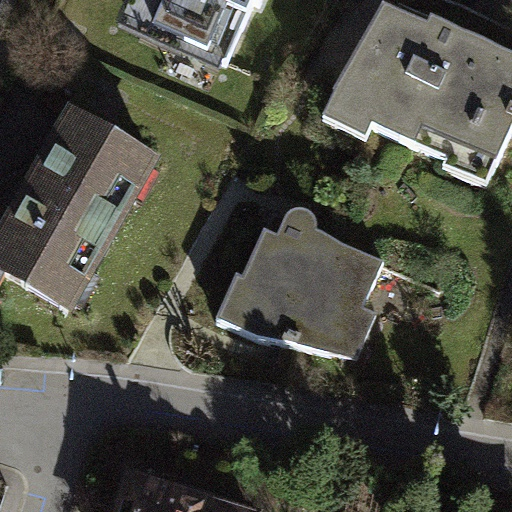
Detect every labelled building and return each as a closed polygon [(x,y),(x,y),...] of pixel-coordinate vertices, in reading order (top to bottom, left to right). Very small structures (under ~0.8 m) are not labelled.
[(262,4),(263,0),(144,0),(133,25),(226,66),(254,1),(262,4)] [(489,183),(511,133),(511,63),(432,28),(428,35),(377,12),(337,101),(372,117),(367,128),(384,135),(489,183)] [(151,163),(71,119),(5,238),(0,247),(0,273),(6,277),(69,312),(151,163)] [(489,183),(384,135),(335,244),(383,266),(440,292),(489,183)] [(361,316),(383,266),(335,244),(316,236),(316,229),(313,221),(306,215),(298,214),(290,216),(284,221),(272,215),(243,281),(235,280),(215,324),(254,343),(332,359),(348,314),(361,316)] [(225,511),(128,481),(117,511),(225,511)]
